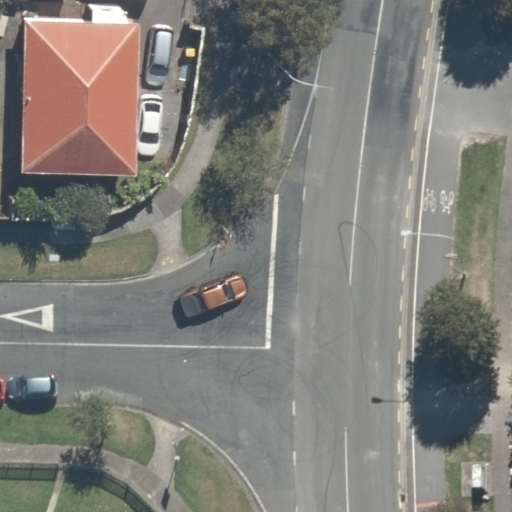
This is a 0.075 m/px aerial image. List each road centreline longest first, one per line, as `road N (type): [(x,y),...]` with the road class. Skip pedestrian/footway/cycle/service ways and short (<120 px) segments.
road 1 (secondary): [(343,351),(383,0)]
road 2 (residential): [(0,342),(343,351)]
road 3 (secondary): [(348,511),(343,351)]
